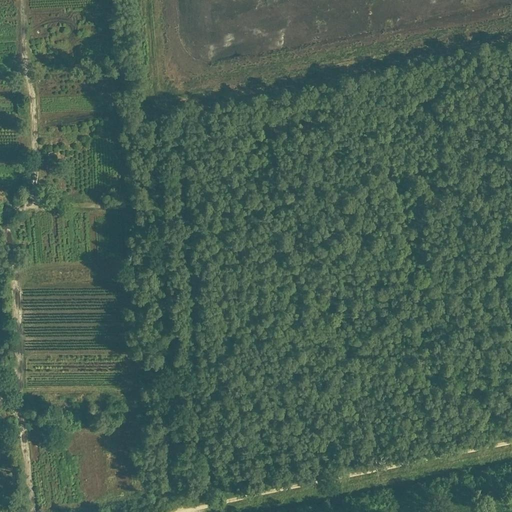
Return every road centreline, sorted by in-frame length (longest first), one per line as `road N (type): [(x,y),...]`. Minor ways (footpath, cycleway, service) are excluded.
road 1 (track): [(140,0),(179,511)]
road 2 (track): [(209,511),(511,448)]
